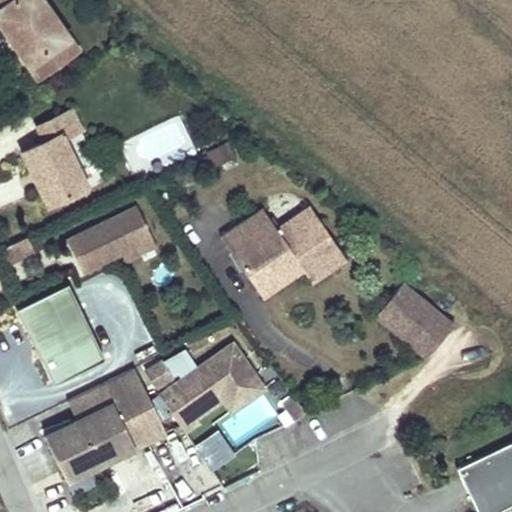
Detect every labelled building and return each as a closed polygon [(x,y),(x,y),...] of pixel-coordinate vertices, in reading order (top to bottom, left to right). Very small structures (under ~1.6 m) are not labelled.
[(70,41),(41,0),(0,0),(0,25),(30,69),(70,41)] [(37,79),(77,50),(70,41),(30,69),(37,79)] [(83,129),(74,109),(67,113),(76,132),(83,129)] [(86,186),(63,139),(76,132),(67,113),(38,127),(45,141),(21,152),(47,205),(86,186)] [(208,150),(203,139),(189,146),(194,157),(208,150)] [(230,159),(224,145),(207,153),(214,167),(230,159)] [(287,239),(318,218),(308,204),(275,227),(283,239),(287,239)] [(155,245),(137,207),(67,240),(82,271),(121,253),(136,245),(140,252),(155,245)] [(275,227),(262,208),(220,236),(249,278),(271,283),(299,264),(303,271),(313,284),(346,261),(318,218),(287,239),(283,239),(275,227)] [(3,249),(11,264),(35,253),(27,237),(3,249)] [(125,260),(140,252),(136,245),(121,253),(125,260)] [(262,298),(303,271),(299,264),(271,283),(249,278),(262,298)] [(104,358),(66,282),(15,307),(52,383),(104,358)] [(453,324),(401,282),(375,315),(426,357),(453,324)] [(255,376),(233,343),(160,394),(185,430),(198,421),(196,417),(222,399),(255,376)] [(173,377),(163,360),(145,371),(155,387),(173,377)] [(146,441),(165,432),(134,369),(67,401),(76,419),(44,435),(65,481),(134,447),(125,430),(137,424),(146,441)] [(231,411),(264,388),(255,376),(222,399),(231,411)] [(305,413),(292,394),(280,403),(293,422),(305,413)] [(146,441),(137,424),(125,430),(134,447),(146,441)] [(210,472),(234,454),(216,430),(191,448),(210,472)] [(476,511),(495,511),(511,504),(511,440),(456,468),(460,478),(468,474),(476,491),(468,495),(476,511)] [(476,491),(468,474),(460,478),(468,495),(476,491)]
